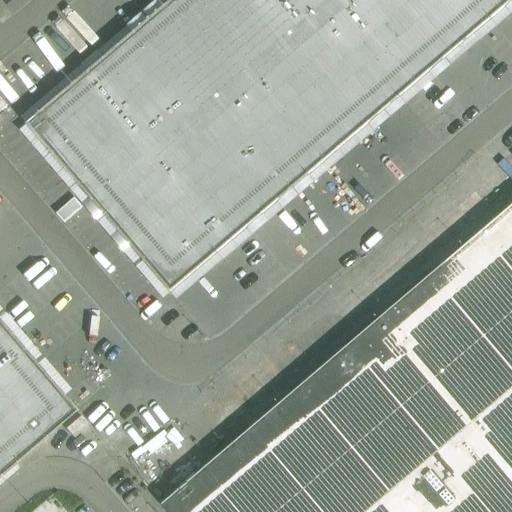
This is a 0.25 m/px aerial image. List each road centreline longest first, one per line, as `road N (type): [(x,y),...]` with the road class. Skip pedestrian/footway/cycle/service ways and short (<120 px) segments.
road 1 (unclassified): [(0,173),(149,348),(178,364),(208,364),(511,103)]
road 2 (unclassified): [(0,507),(21,489),(60,479),(107,511)]
